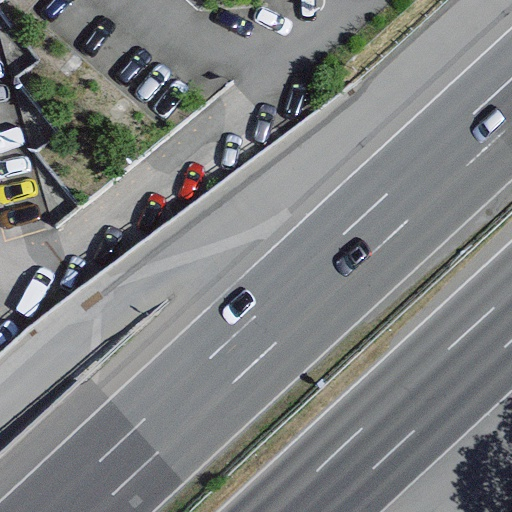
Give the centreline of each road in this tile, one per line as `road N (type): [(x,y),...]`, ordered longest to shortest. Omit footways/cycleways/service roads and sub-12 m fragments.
road 1 (motorway): [(511,103),(69,511)]
road 2 (motorway): [(301,511),(511,317)]
